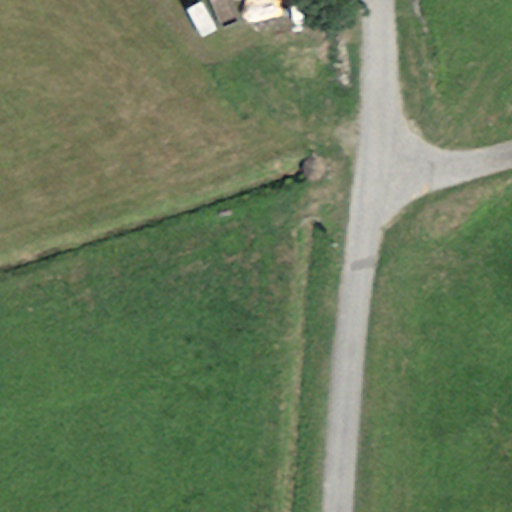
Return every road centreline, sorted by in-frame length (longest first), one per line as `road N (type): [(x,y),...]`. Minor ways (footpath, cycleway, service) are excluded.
road 1 (unclassified): [(347,511),(372,177),(375,0)]
road 2 (track): [(372,177),(511,150)]
